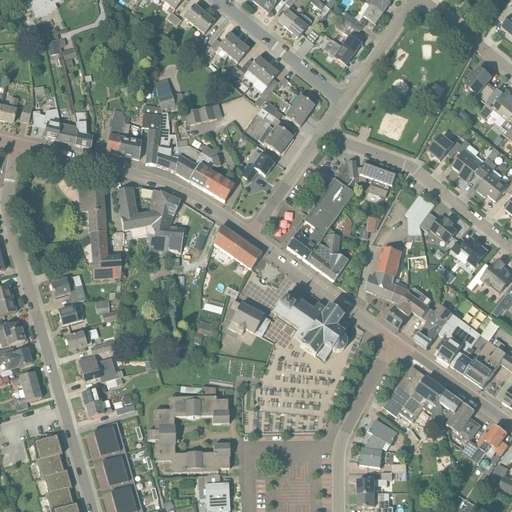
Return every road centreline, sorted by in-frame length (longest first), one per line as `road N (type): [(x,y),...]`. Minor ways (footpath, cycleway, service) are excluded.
road 1 (residential): [(93,511),(6,209),(13,145)]
road 2 (tertiary): [(249,234),(166,185),(13,145)]
road 3 (residential): [(511,248),(411,167),(322,133)]
road 4 (residential): [(337,511),(338,447),(391,342)]
road 5 (tertiary): [(391,342),(249,234)]
road 6 (residential): [(344,101),(217,0)]
road 7 (tertiary): [(511,426),(391,342)]
road 8 (residential): [(249,234),(322,133)]
road 9 (residential): [(344,101),(414,0)]
